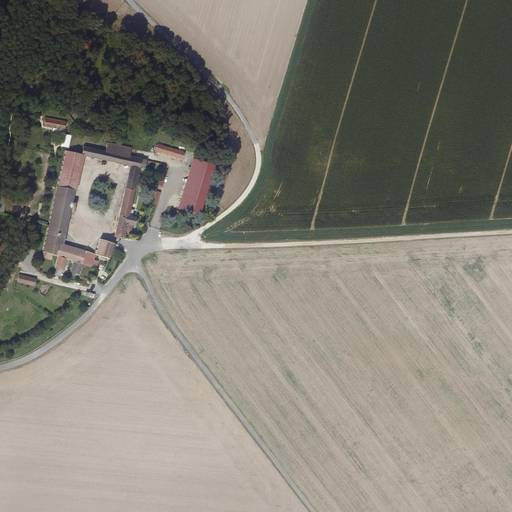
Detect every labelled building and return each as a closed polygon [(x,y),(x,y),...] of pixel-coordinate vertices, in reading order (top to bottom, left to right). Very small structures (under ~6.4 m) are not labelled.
[(66,116),(46,111),(45,120),(65,124),(66,116)] [(83,151),(85,151),(114,158),(118,140),(106,137),(106,138),(107,139),(106,144),(105,147),(83,141),(83,142),(84,143),(82,149),(83,151)] [(156,139),(154,147),(179,155),(182,147),(156,139)] [(114,158),(129,162),(137,164),(142,165),(144,155),(128,152),(130,143),(118,140),(114,158)] [(82,149),(68,146),(69,145),(66,145),(59,182),(73,186),(81,150),(82,149)] [(73,186),(75,186),(77,186),(85,151),(83,151),(81,150),(73,186)] [(210,161),(190,155),(175,207),(196,213),(210,161)] [(127,170),(136,172),(137,164),(129,162),(127,170)] [(164,166),(161,165),(154,188),(158,189),(164,166)] [(124,185),(133,186),(136,172),(127,170),(124,185)] [(73,186),(59,182),(49,225),(66,229),(70,209),(70,208),(71,202),(72,197),(73,195),(75,186),(73,186)] [(126,217),(127,213),(133,186),(124,185),(117,214),(126,217)] [(122,237),(123,232),(123,230),(126,230),(129,228),(129,224),(133,224),(135,215),(127,213),(126,217),(117,214),(113,235),(122,237)] [(66,229),(49,225),(49,227),(48,230),(45,245),(44,250),(52,253),(59,255),(67,258),(70,259),(74,260),(81,263),(82,258),(83,258),(84,252),(61,244),(66,229)] [(99,237),(95,254),(105,257),(105,259),(107,259),(112,242),(99,237)] [(43,256),(50,259),(52,253),(44,250),(43,256)] [(83,258),(82,263),(91,266),(93,259),(95,254),(86,250),(84,252),(83,258)] [(55,266),(64,269),(67,258),(59,255),(55,266)] [(81,263),(74,260),(70,271),(78,273),(82,263),(81,263)] [(35,285),(36,281),(36,279),(20,274),(18,281),(35,285)]
